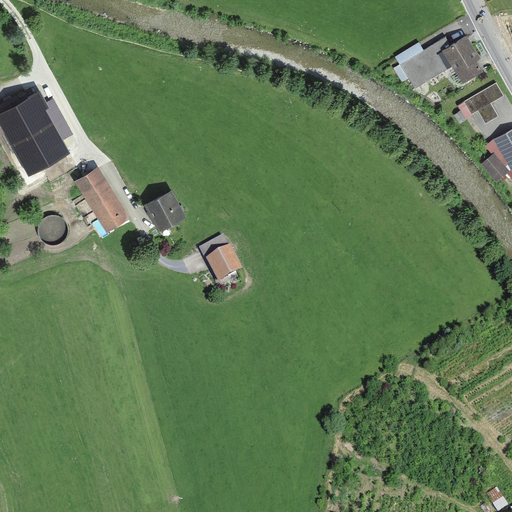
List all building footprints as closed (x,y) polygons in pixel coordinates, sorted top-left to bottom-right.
[(481,55),(467,32),(451,41),(447,34),(425,48),(420,41),(402,51),(407,59),(401,62),(416,86),(451,64),(462,81),(483,68),(477,57),(481,55)] [(504,93),(497,81),(459,104),(466,117),(479,109),(486,121),(499,114),(491,101),(504,93)] [(4,102),(0,104),(0,134),(4,132),(27,174),(69,151),(45,108),(48,106),(39,89),(7,107),(4,102)] [(511,127),(495,137),(511,164),(511,127)] [(510,169),(495,151),(481,162),(496,180),(510,169)] [(98,167),(77,181),(107,231),(129,218),(98,167)] [(172,192),(147,204),(160,230),(185,218),(172,192)] [(41,212),(42,231),(65,230),(64,211),(41,212)] [(208,239),(224,232),(221,227),(206,234),(208,239)] [(222,235),(201,247),(219,279),(240,267),(222,235)] [(490,487),(497,506),(509,502),(502,482),(490,487)]
